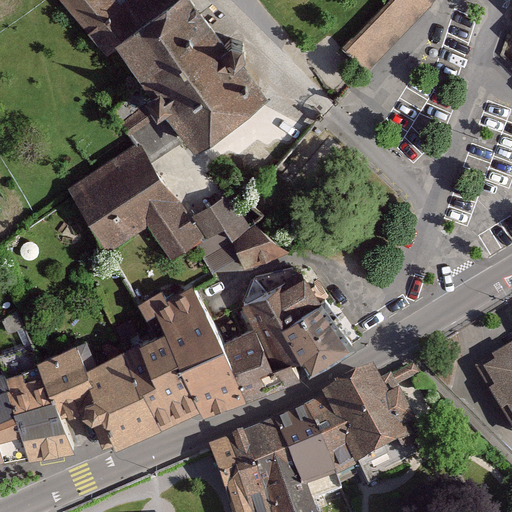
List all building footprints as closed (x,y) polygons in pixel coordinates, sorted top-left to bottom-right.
[(198,0),(165,0),(139,20),(121,0),(62,0),(108,52),(119,43),(195,148),(269,93),(198,0)] [(387,0),(342,48),(366,72),(433,2),(431,0),(387,0)] [(133,130),(157,114),(148,101),(120,120),(128,133),(130,131),(133,130)] [(157,114),(133,130),(130,131),(136,140),(139,139),(153,160),(182,140),(161,111),(157,114)] [(171,257),(204,235),(153,160),(139,139),(136,140),(67,187),(111,253),(145,230),(142,226),(147,222),(171,257)] [(228,191),(193,214),(207,236),(222,227),(224,225),(232,238),(251,225),(228,191)] [(273,212),(232,238),(245,273),(291,255),(273,212)] [(238,256),(222,227),(195,244),(212,273),(238,256)] [(202,279),(147,308),(164,328),(102,358),(90,339),(47,356),(48,365),(19,374),(21,388),(0,394),(0,477),(87,447),(90,456),(313,373),(364,342),(333,296),(311,308),(293,281),(244,306),(251,318),(235,326),(202,279)] [(511,348),(479,369),(511,424),(511,348)] [(329,394),(208,443),(236,511),(324,511),(315,489),(420,446),(412,429),(426,423),(412,388),(396,394),(386,370),(329,394)]
